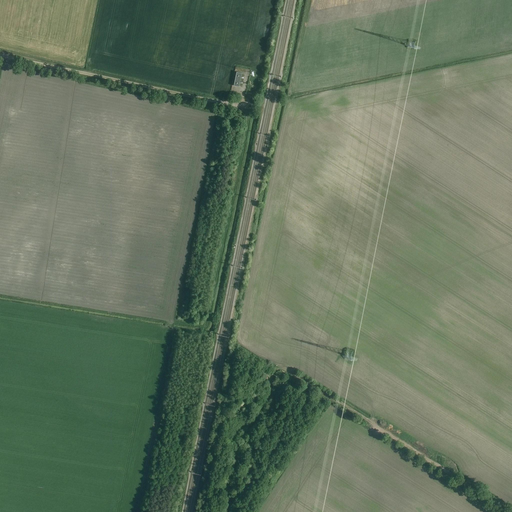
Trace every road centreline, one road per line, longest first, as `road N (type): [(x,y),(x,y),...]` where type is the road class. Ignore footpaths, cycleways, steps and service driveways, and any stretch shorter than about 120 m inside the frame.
road 1 (track): [(249,113),(0,57)]
road 2 (track): [(509,511),(302,378)]
